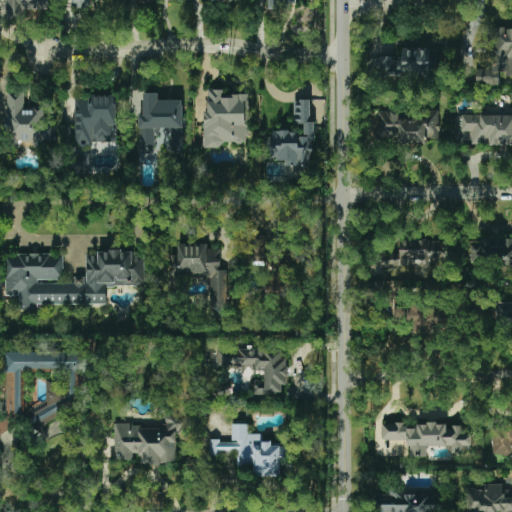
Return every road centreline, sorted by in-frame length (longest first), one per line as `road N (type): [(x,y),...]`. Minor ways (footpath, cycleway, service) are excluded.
road 1 (tertiary): [(345,511),(342,0)]
road 2 (residential): [(342,58),(223,46),(46,52)]
road 3 (residential): [(344,200),(71,202)]
road 4 (residential): [(344,200),(354,191),(511,189)]
road 5 (residential): [(511,370),(346,373)]
